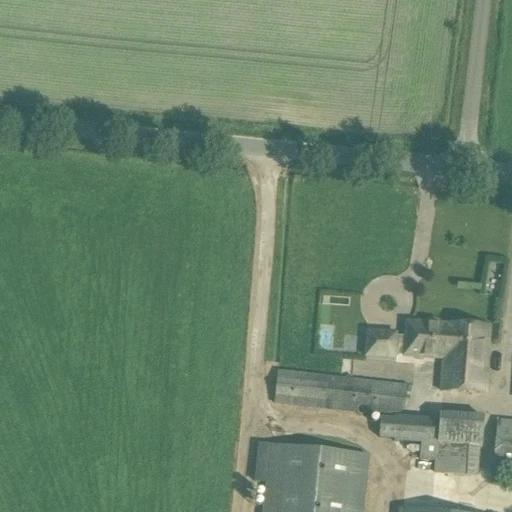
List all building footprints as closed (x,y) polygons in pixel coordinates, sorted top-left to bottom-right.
[(484,301),(496,302),(497,280),(471,279),(470,299),(484,299),(484,301)] [(407,326),(405,357),(444,359),(446,326),(440,326),(437,322),(431,321),(427,325),(410,324),(407,326)] [(444,359),(442,392),(486,395),(490,328),(446,325),(446,326),(444,359)] [(368,332),(366,357),(394,359),(396,334),(368,332)] [(278,370),(274,406),(380,418),(377,459),(434,463),(434,475),(479,478),(480,447),(483,448),(485,419),(440,415),(438,420),(404,418),(408,385),(278,370)] [(511,420),(497,420),(492,473),(511,474),(511,420)] [(266,485),(262,511),(361,511),(368,459),(258,447),(254,484),(266,485)]
